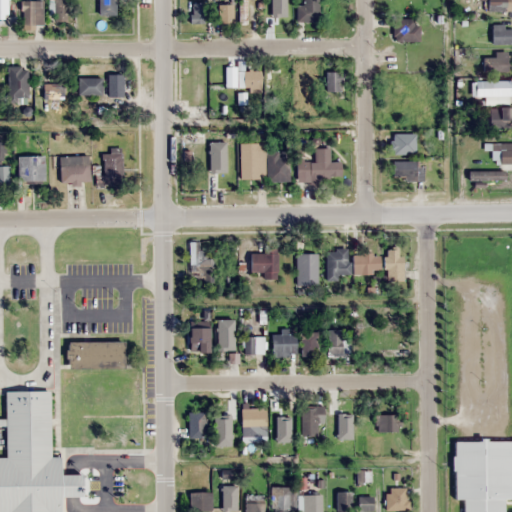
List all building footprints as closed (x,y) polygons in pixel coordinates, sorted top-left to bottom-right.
[(41,26),(41,0),(35,0),(21,0),(21,26),(41,26)] [(63,0),(52,0),(52,16),(63,16),(63,0)] [(96,0),(97,15),(114,15),(113,0),(96,0)] [(237,0),(238,23),(246,23),(246,0),(237,0)] [(295,21),(317,21),(316,0),(301,0),(301,5),(295,5),(295,21)] [(407,11),(406,0),(390,0),(391,11),(407,11)] [(483,0),(484,11),(507,11),(507,0),(483,0)] [(189,23),(204,23),(204,1),(189,1),(189,23)] [(230,3),(216,3),(215,25),(229,26),(230,3)] [(273,22),(286,22),(286,3),(273,3),(273,22)] [(336,4),(324,5),(325,22),(336,21),(336,4)] [(392,18),(392,41),(417,41),(417,18),(392,18)] [(490,43),(511,43),(511,29),(501,29),(501,24),(490,24),(490,43)] [(507,72),(507,52),(492,52),(492,57),(482,57),(482,72),(507,72)] [(26,103),(26,66),(6,66),(6,103),(26,103)] [(287,89),(287,69),(264,69),(264,89),(287,89)] [(260,90),(260,70),(236,70),(236,90),(260,90)] [(324,71),(324,92),(340,92),(340,71),(324,71)] [(106,97),(121,97),(121,74),(106,74),(106,97)] [(100,95),(100,78),(76,78),(76,95),(100,95)] [(474,80),(474,96),(509,96),(509,80),(474,80)] [(212,104),(225,104),(224,81),(211,81),(212,104)] [(41,99),(57,99),(57,83),(41,83),(41,99)] [(488,108),(488,127),(510,127),(510,108),(488,108)] [(414,154),(414,134),(390,134),(390,154),(414,154)] [(511,163),(511,142),(482,143),(482,152),(497,152),(497,164),(511,163)] [(238,143),(238,179),(263,179),(263,143),(238,143)] [(101,184),(122,184),(122,148),(109,148),(109,154),(101,154),(101,184)] [(339,180),(339,162),(328,162),(327,148),(315,148),(315,161),(296,162),(296,180),(339,180)] [(265,152),(265,182),(287,182),(287,152),(265,152)] [(16,156),(16,181),(43,181),(43,156),(16,156)] [(88,156),(57,157),(58,173),(89,172),(88,156)] [(205,179),(232,179),(232,157),(205,157),(205,179)] [(391,162),(391,180),(421,180),(421,162),(391,162)] [(503,180),(503,171),(467,171),(467,180),(503,180)] [(198,240),(186,240),(186,279),(208,279),(208,249),(198,249),(198,240)] [(401,281),(400,248),(383,248),(383,281),(401,281)] [(337,280),(337,275),(348,275),(348,249),(325,249),(325,280),(337,280)] [(275,278),(275,253),(248,253),(248,272),(261,272),(261,278),(275,278)] [(377,273),(377,253),(352,253),(352,273),(377,273)] [(317,284),(317,254),(295,254),(295,284),(317,284)] [(186,326),(186,356),(206,356),(206,326),(186,326)] [(326,357),(344,357),(344,340),(341,340),(341,329),(326,329),(326,357)] [(230,358),(230,330),(214,330),(214,358),(230,358)] [(392,330),(368,330),(368,350),(392,350),(392,330)] [(316,331),(299,331),(299,355),(316,355),(316,331)] [(294,334),(269,334),(269,355),(294,355),(294,334)] [(253,355),(253,335),(242,335),(242,355),(253,355)] [(122,368),(122,341),(65,341),(65,368),(122,368)] [(58,511),(58,495),(78,495),(78,474),(58,474),(58,456),(48,456),(48,390),(5,390),(5,457),(0,457),(0,511),(58,511)] [(320,406),(299,406),(299,435),(320,435),(320,406)] [(328,429),(349,429),(349,406),(328,406),(328,429)] [(288,408),(269,408),(269,433),(288,433),(288,408)] [(240,427),(265,427),(265,409),(240,409),(240,427)] [(215,436),(230,436),(230,410),(215,410),(215,436)] [(186,411),(186,436),(203,436),(203,411),(186,411)] [(396,414),(374,414),(374,431),(396,431),(396,414)] [(462,511),(502,511),(503,499),(511,499),(511,470),(511,469),(511,454),(511,455),(511,440),(452,440),(452,500),(463,500),(462,511)] [(233,511),(233,485),(215,485),(214,511),(233,511)] [(288,511),(288,486),(272,486),(272,511),(288,511)] [(405,488),(383,488),(383,510),(405,510),(405,488)] [(210,491),(187,491),(187,511),(210,511),(210,491)] [(349,511),(350,491),(334,491),(333,511),(349,511)] [(319,511),(320,494),(297,494),(296,511),(319,511)] [(262,511),(263,495),(243,495),(242,511),(262,511)] [(372,496),(356,496),(356,511),(372,511),(372,496)]
